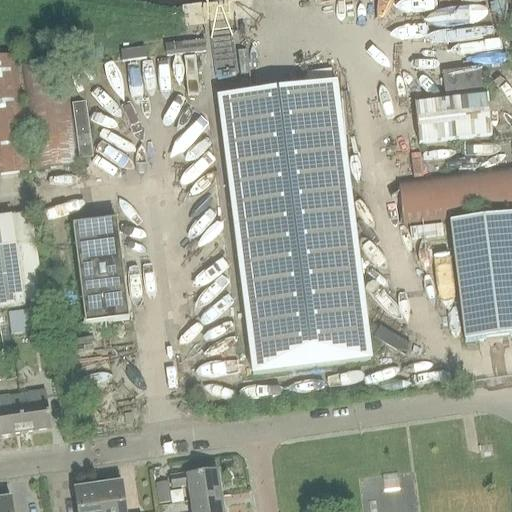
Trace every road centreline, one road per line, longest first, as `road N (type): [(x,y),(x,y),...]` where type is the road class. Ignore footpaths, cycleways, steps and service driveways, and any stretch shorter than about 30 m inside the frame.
road 1 (unknown): [(490,399),(478,377),(429,340),(414,309),(353,41)]
road 2 (unknown): [(173,446),(136,122)]
road 3 (residential): [(0,471),(258,433)]
road 4 (unclassified): [(258,433),(511,396)]
